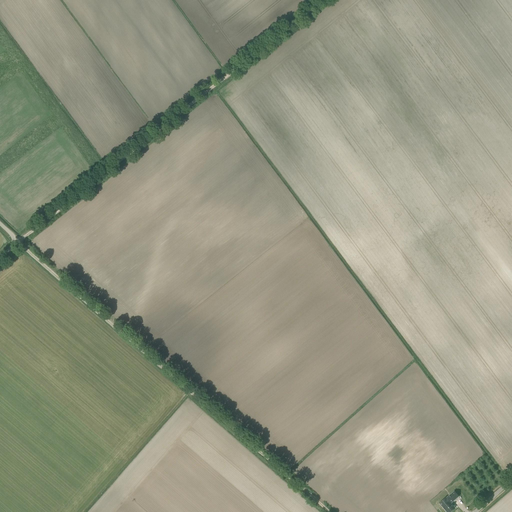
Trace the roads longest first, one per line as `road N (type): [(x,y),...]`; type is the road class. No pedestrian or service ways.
road 1 (track): [(18,241),(327,511)]
road 2 (track): [(18,241),(321,0)]
